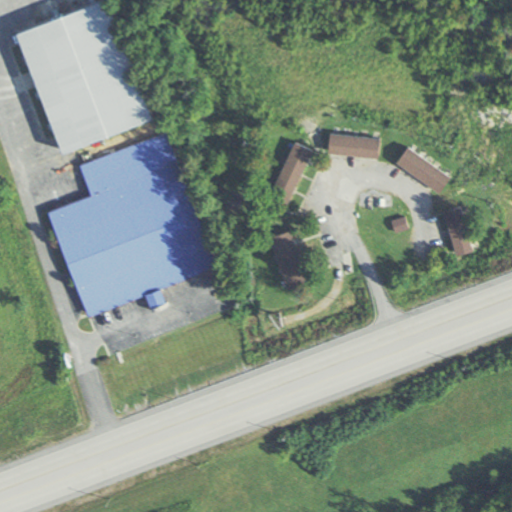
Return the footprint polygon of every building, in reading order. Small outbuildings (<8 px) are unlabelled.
[(98,0),(16,32),(63,151),(152,118),(104,0),(98,0)] [(324,132),(322,152),(371,158),(374,139),(324,132)] [(288,140),(263,193),(282,204),(307,149),(288,140)] [(402,144),(391,161),(433,192),(443,176),(402,144)] [(440,211),(456,207),(471,251),(453,254),(440,211)] [(284,230),(264,238),(283,291),(302,283),(284,230)]
